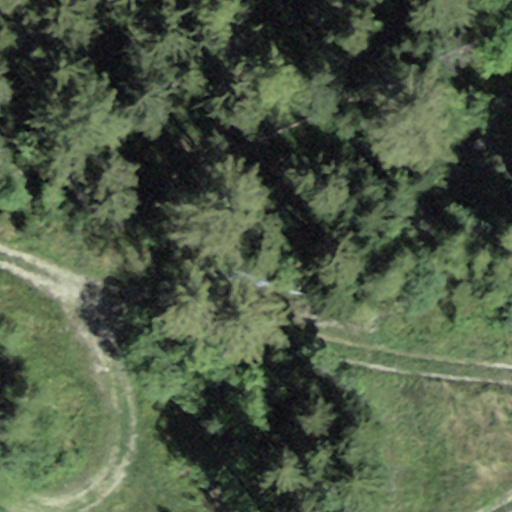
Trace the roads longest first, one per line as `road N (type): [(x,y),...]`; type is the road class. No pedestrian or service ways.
road 1 (track): [(80,281),(208,320),(511,375)]
road 2 (track): [(0,253),(80,281),(105,311),(135,435),(109,490),(84,508),(35,506),(0,489)]
